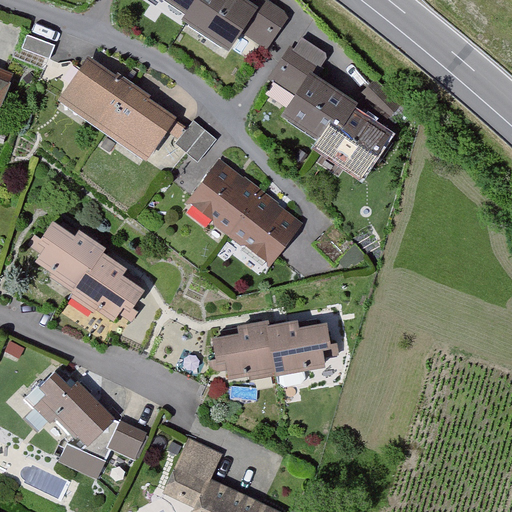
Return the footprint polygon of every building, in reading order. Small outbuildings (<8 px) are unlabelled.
[(160,0),(194,20),(191,25),(219,42),(230,24),(265,44),(282,15),(258,1),(252,12),(232,0),(160,0)] [(56,50),(29,41),(24,56),(52,65),(56,50)] [(316,66),(287,47),(270,74),(287,85),(274,105),(313,129),(308,137),(354,166),(380,126),(342,102),(347,95),(312,73),(316,66)] [(165,115),(87,59),(62,94),(139,150),(165,115)] [(394,104),(366,79),(357,90),(384,114),(394,104)] [(215,140),(193,122),(175,144),(197,162),(215,140)] [(295,223),(217,161),(186,200),(264,262),(295,223)] [(69,235),(51,223),(41,238),(35,233),(28,244),(39,251),(35,258),(50,268),(47,273),(109,313),(113,307),(131,319),(135,312),(125,306),(137,288),(113,272),(118,265),(95,250),(99,245),(73,228),(69,235)] [(236,333),(209,337),(214,365),(223,364),(224,370),(247,366),(248,372),(324,359),(321,340),(330,339),(327,320),(294,326),(292,318),(235,327),(236,333)] [(24,349),(8,342),(4,352),(19,359),(24,349)] [(75,392),(58,374),(31,399),(52,421),(58,415),(76,435),(79,433),(90,445),(114,422),(81,386),(75,392)] [(145,435),(120,424),(109,449),(134,460),(145,435)] [(213,453),(185,440),(162,490),(190,503),(186,511),(278,511),(202,477),(213,453)] [(104,462),(66,445),(59,463),(96,480),(104,462)]
